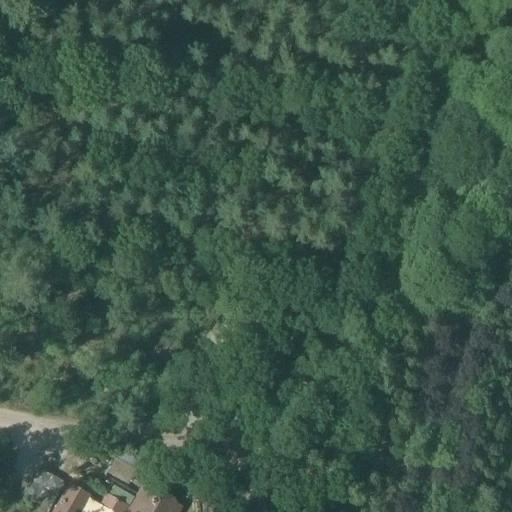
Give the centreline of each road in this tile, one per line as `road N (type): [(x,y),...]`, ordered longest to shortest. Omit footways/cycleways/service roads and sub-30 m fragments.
road 1 (unknown): [(396,511),(281,479),(257,397),(201,360)]
road 2 (tertiary): [(420,511),(466,364),(511,277)]
road 3 (unknown): [(201,360),(139,347),(92,313),(47,336),(0,338)]
